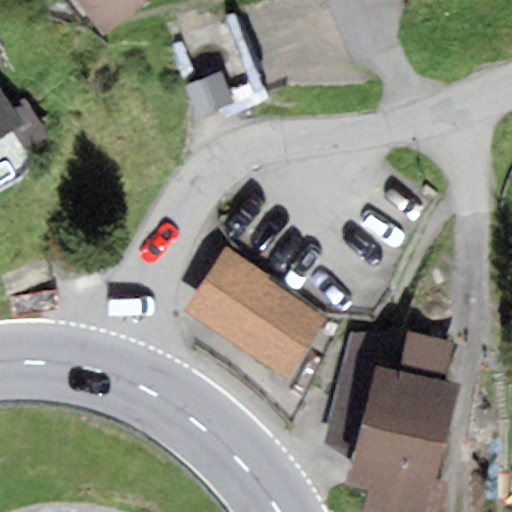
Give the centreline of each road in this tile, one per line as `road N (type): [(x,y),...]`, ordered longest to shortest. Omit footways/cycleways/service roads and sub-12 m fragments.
road 1 (residential): [(124,380),(151,260),(211,169),(282,134),(410,124),(511,78)]
road 2 (secondary): [(124,380),(232,455),(271,511)]
road 3 (secondary): [(0,362),(85,361),(124,380)]
